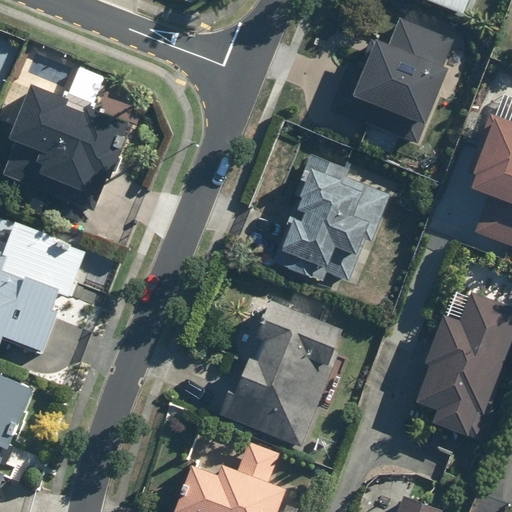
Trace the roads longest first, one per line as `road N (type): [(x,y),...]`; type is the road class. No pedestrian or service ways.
road 1 (residential): [(82,511),(106,429),(246,77)]
road 2 (residential): [(56,0),(246,77)]
